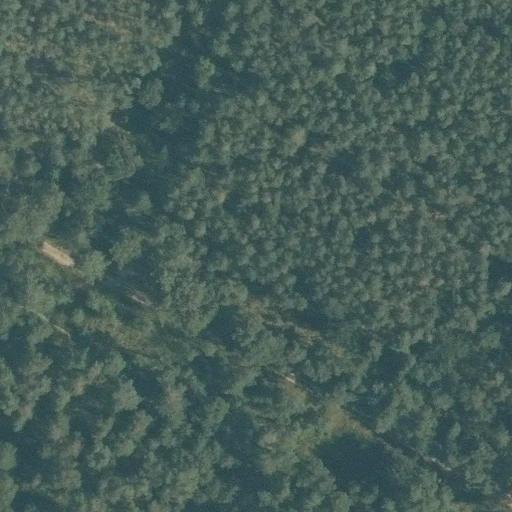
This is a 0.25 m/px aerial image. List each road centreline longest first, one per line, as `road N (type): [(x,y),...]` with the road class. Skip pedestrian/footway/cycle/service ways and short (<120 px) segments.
road 1 (track): [(0,214),(511,497)]
road 2 (track): [(76,256),(12,511)]
